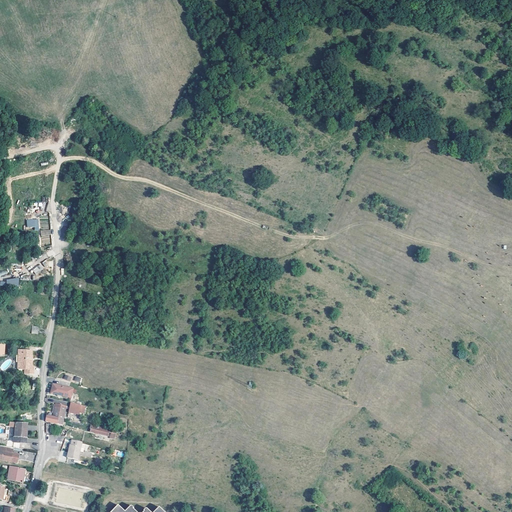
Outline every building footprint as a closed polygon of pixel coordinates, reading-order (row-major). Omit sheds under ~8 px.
[(511,45),(511,38),(507,35),(502,44),(511,49),(511,45)] [(34,227),(35,230),(39,230),(38,219),(26,219),(27,227),(34,227)] [(40,265),(33,270),(36,274),(43,269),(40,265)] [(24,317),(23,317),(22,318),(21,319),(21,321),(21,322),(22,323),(23,323),(25,324),(26,323),(27,322),(27,321),(28,320),(27,319),(35,311),(36,312),(38,312),(39,312),(40,311),(40,310),(40,309),(40,308),(40,307),(39,306),(38,305),(37,305),(35,306),(34,307),(34,308),(34,309),(34,310),(26,317),(25,317),(24,317)] [(30,356),(20,355),(19,360),(18,360),(17,370),(24,370),(23,374),(32,375),(33,366),(29,366),(30,356)] [(73,391),(76,392),(77,388),(54,384),(53,388),(55,388),(54,394),(72,397),(73,391)] [(87,406),(72,402),(71,407),(81,410),(81,413),(85,413),(86,410),(87,408),(87,406)] [(68,405),(57,403),(54,417),(65,419),(68,405)] [(65,419),(54,417),(49,416),(48,422),(64,425),(65,419)] [(25,442),(28,422),(16,422),(15,427),(14,441),(25,442)] [(118,432),(92,426),(92,428),(93,429),(92,433),(110,437),(110,433),(112,434),(111,440),(116,441),(118,432)] [(82,447),(72,445),(69,458),(79,461),(82,447)] [(0,450),(3,451),(1,460),(16,463),(18,454),(12,453),(13,449),(0,446),(0,450)] [(13,467),(11,466),(7,480),(22,483),(25,470),(13,467)] [(80,506),(82,493),(62,490),(60,503),(80,506)]
